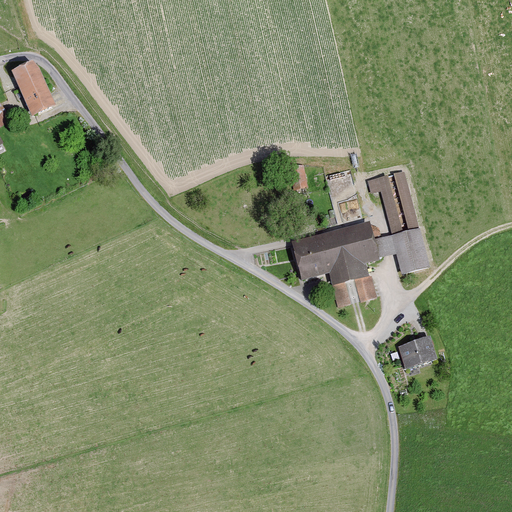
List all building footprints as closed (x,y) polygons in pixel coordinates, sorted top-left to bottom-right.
[(40,76),(33,69),(12,78),(32,122),(56,111),(40,76)] [(0,128),(10,122),(0,108),(0,128)] [(287,169),(290,194),(305,192),(302,168),(287,169)] [(293,246),(303,285),(330,278),(338,310),(374,301),(366,269),(396,261),(401,281),(429,274),(404,174),(367,184),(370,197),(380,195),(391,241),(375,245),(371,227),(293,246)] [(437,363),(430,343),(399,353),(405,373),(437,363)]
